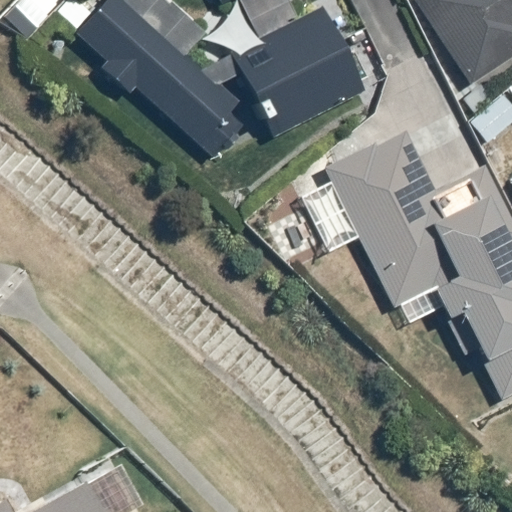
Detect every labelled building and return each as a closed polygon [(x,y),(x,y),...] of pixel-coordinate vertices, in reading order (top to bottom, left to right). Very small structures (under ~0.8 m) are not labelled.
[(116,0),(78,43),(208,157),(250,110),(225,88),(232,79),(196,48),(208,34),(169,0),(116,0)] [(245,0),(216,0),(222,12),(245,0)] [(511,0),(414,0),(465,85),(511,57),(511,0)] [(273,52),(240,70),(276,135),(364,87),(323,12),(268,42),(273,52)] [(480,174),(434,196),(403,134),(329,172),(398,309),(440,292),(453,318),(465,312),(506,395),(511,391),(511,243),(509,237),(480,174)] [(13,511),(5,501),(0,503),(0,511),(99,511),(85,486),(38,511),(13,511)]
